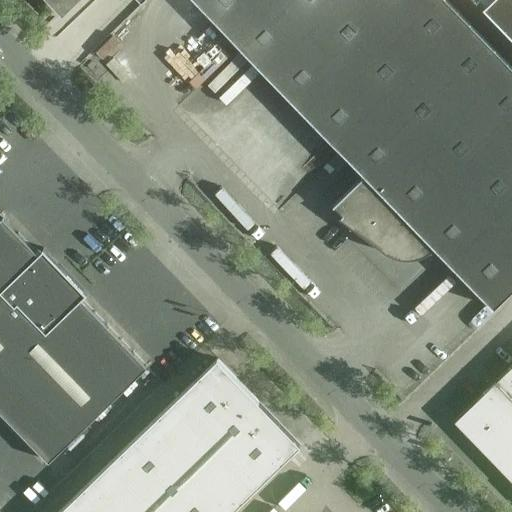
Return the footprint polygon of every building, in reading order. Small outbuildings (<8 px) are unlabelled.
[(53,0),(62,9),(72,0),(53,0)] [(344,146),(471,23),(448,0),(195,0),(240,45),(243,42),(344,146)] [(511,0),(482,0),(486,3),(484,5),(511,34),(511,0)] [(433,249),(435,247),(494,308),(511,290),(511,65),(471,23),(344,146),(368,171),(333,205),(334,206),(335,205),(343,214),(341,216),(340,216),(339,217),(383,250),(387,252),(390,254),(392,255),(396,256),(398,257),(400,257),(404,258),(408,258),(410,258),(414,258),(418,257),(419,256),(421,256),(425,254),(427,253),(430,251),(433,249)] [(190,88),(203,101),(239,69),(226,55),(190,88)] [(38,253),(3,217),(0,219),(0,410),(49,461),(147,366),(82,298),(88,293),(43,247),(38,253)] [(231,511),(301,445),(217,359),(58,511),(231,511)] [(511,364),(455,420),(511,479),(511,364)]
